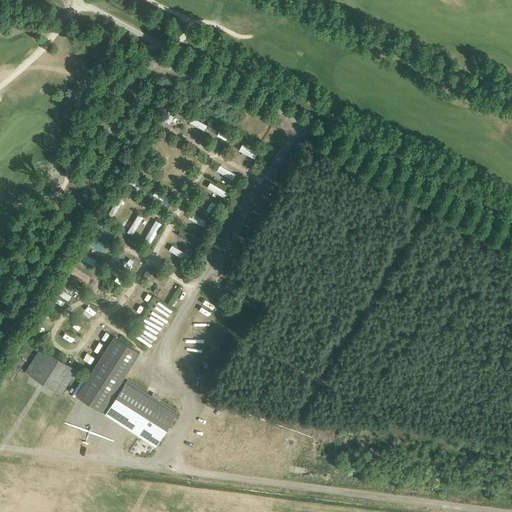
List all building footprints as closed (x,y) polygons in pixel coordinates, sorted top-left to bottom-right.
[(172,121),(180,106),(174,103),(166,118),(172,121)] [(217,136),(227,139),(229,133),(220,130),(217,136)] [(243,141),(239,150),(255,158),(259,149),(243,141)] [(178,163),(176,171),(187,174),(189,166),(178,163)] [(233,179),(237,171),(221,163),(217,171),(233,179)] [(130,174),(127,180),(142,188),(145,182),(130,174)] [(208,186),(225,196),(230,187),(212,177),(208,186)] [(178,189),(181,183),(171,178),(168,183),(178,189)] [(114,203),(119,207),(126,197),(121,193),(114,203)] [(140,210),(134,221),(139,224),(146,213),(140,210)] [(193,211),(190,219),(205,225),(209,217),(193,211)] [(157,234),(161,221),(156,219),(151,232),(157,234)] [(186,241),(194,246),(200,234),(192,230),(186,241)] [(95,244),(99,237),(95,234),(90,240),(95,244)] [(174,242),(169,250),(188,260),(192,252),(174,242)] [(73,273),(80,273),(81,266),(74,265),(73,273)] [(151,274),(159,280),(163,273),(155,268),(151,274)] [(225,288),(234,293),(236,289),(228,284),(225,288)] [(171,302),(178,305),(186,289),(179,285),(171,302)] [(148,302),(154,293),(149,290),(144,299),(148,302)] [(204,302),(201,309),(212,314),(215,308),(217,309),(220,302),(210,297),(207,304),(204,302)] [(157,300),(155,304),(172,313),(174,310),(157,300)] [(93,318),(96,306),(88,303),(84,315),(93,318)] [(146,322),(136,336),(150,346),(160,333),(146,322)] [(65,335),(73,339),(76,333),(68,329),(65,335)] [(77,396),(102,412),(140,353),(115,336),(77,396)] [(26,372),(61,394),(78,368),(42,346),(26,372)] [(84,357),(91,362),(95,357),(88,352),(84,357)] [(105,414),(156,446),(178,412),(127,380),(105,414)]
